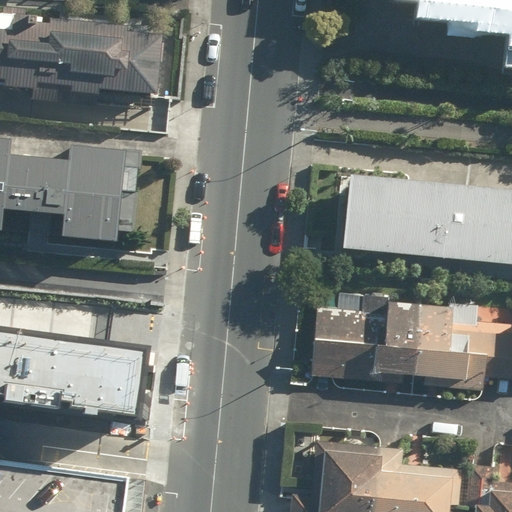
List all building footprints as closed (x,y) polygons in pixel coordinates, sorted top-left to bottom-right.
[(110,97),(163,101),(164,85),(181,87),(185,38),(168,36),(169,23),(27,12),(28,1),(15,0),(0,0),(0,105),(22,107),(23,95),(110,102),(110,97)] [(511,0),(416,0),(416,20),(451,22),(452,4),(467,5),(467,15),(484,16),(484,25),(505,26),(505,8),(511,8),(511,0)] [(59,235),(117,239),(118,232),(132,233),(137,149),(66,144),(65,160),(5,156),(6,140),(0,139),(0,230),(2,231),(4,213),(60,217),(59,235)] [(511,191),(348,175),(342,248),(511,267),(511,191)] [(485,380),(511,381),(511,312),(479,311),(480,303),(361,298),(361,309),(313,307),(310,381),(484,387),(485,380)] [(0,398),(140,418),(150,348),(0,327),(0,398)] [(0,511),(131,511),(138,458),(0,440),(0,511)] [(291,494),(289,511),(445,511),(446,505),(456,506),(459,468),(404,463),(405,449),(316,441),(311,496),(291,494)] [(511,511),(511,480),(495,480),(496,468),(478,466),(474,511),(511,511)]
